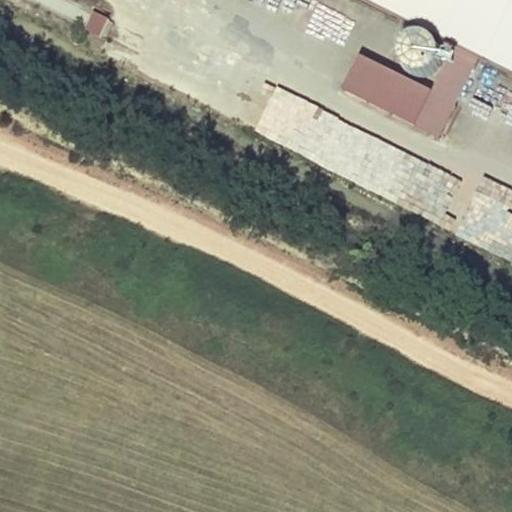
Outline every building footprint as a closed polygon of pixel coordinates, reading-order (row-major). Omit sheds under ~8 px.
[(511,0),(377,0),(511,66),(511,0)] [(103,39),(110,20),(92,13),(85,32),(103,39)] [(340,131),(322,166),(355,183),(373,148),(340,131)] [(376,147),(357,185),(403,209),(423,171),(376,147)] [(417,192),(408,209),(441,227),(450,210),(417,192)] [(455,238),(511,262),(511,199),(500,194),(486,227),(464,217),(455,238)]
